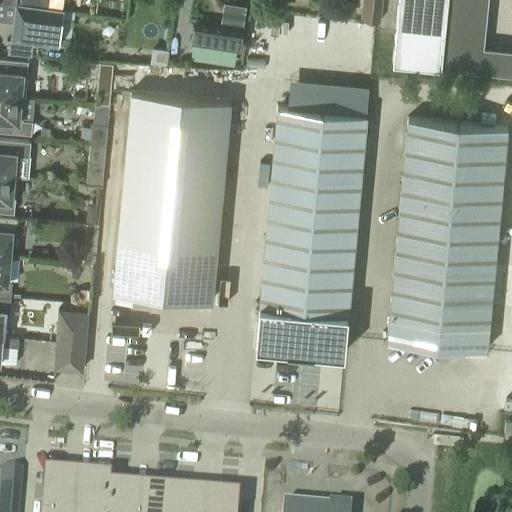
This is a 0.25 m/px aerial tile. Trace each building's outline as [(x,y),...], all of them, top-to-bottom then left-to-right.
[(0,0),(0,19),(14,22),(11,42),(58,47),(63,9),(49,7),(0,0)] [(363,0),(362,9),(361,18),(379,20),(381,0),(363,0)] [(397,0),(391,62),(440,67),(446,0),(397,0)] [(193,25),(190,43),(239,51),(241,38),(242,32),(242,28),(194,20),(193,25)] [(166,65),(166,63),(168,49),(151,47),(149,62),(164,64),(166,65)] [(0,94),(24,97),(27,60),(0,57),(0,94)] [(100,64),(99,73),(110,75),(111,65),(100,64)] [(109,105),(110,93),(100,92),(99,104),(109,105)] [(192,299),(211,300),(230,101),(130,92),(111,291),(192,299)] [(22,120),(24,97),(0,94),(0,131),(30,134),(32,121),(22,120)] [(258,305),(255,345),(286,348),(286,349),(290,349),(290,348),(308,350),(308,351),(312,351),(343,353),(347,313),(366,113),(277,105),(258,305)] [(407,117),(388,321),(386,341),(427,344),(427,348),(426,347),(425,348),(435,360),(436,359),(435,357),(444,350),(444,346),(486,350),(507,127),(407,117)] [(91,124),(89,144),(105,145),(107,125),(91,124)] [(0,175),(17,177),(27,178),(30,141),(0,138),(0,175)] [(103,165),(105,145),(89,144),(87,164),(103,165)] [(0,211),(13,213),(17,177),(0,175),(0,211)] [(85,221),(95,222),(96,213),(86,212),(85,221)] [(0,255),(8,256),(10,232),(15,232),(17,217),(0,215),(0,255)] [(75,260),(91,262),(93,223),(78,222),(75,260)] [(5,281),(8,256),(0,255),(0,295),(10,297),(11,281),(5,281)] [(90,303),(91,290),(79,289),(78,302),(90,303)] [(0,336),(1,335),(3,312),(8,312),(10,297),(0,295),(0,336)] [(180,312),(181,299),(120,298),(120,311),(180,312)] [(59,309),(58,322),(56,338),(53,367),(81,369),(87,312),(59,309)] [(18,337),(1,335),(0,336),(0,345),(17,347),(18,337)] [(102,378),(128,378),(129,351),(102,351),(102,378)] [(507,383),(511,381),(511,363),(501,368),(507,383)] [(252,367),(252,378),(243,378),(243,392),(260,393),(261,368),(252,367)] [(503,406),(511,406),(511,395),(504,395),(503,406)] [(137,459),(136,483),(170,485),(171,460),(137,459)] [(187,467),(186,484),(195,485),(196,467),(187,467)] [(19,511),(22,471),(5,470),(2,511),(19,511)] [(43,471),(39,511),(71,511),(76,474),(43,471)] [(76,474),(71,511),(104,511),(107,485),(108,477),(76,474)] [(107,485),(104,511),(138,511),(142,488),(107,485)] [(142,488),(138,511),(171,511),(174,492),(142,488)] [(174,492),(171,511),(204,511),(206,495),(174,492)] [(206,495),(204,511),(238,511),(240,499),(206,495)]
